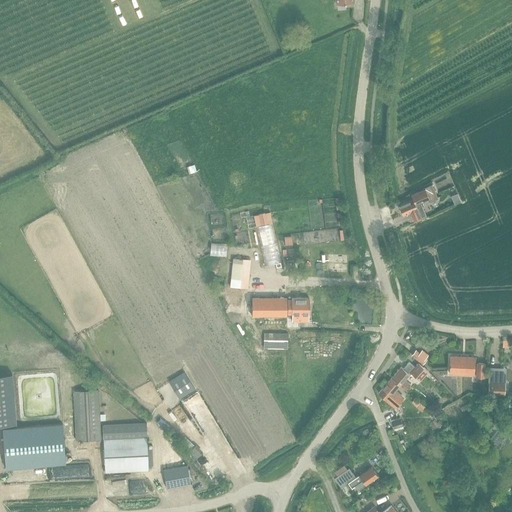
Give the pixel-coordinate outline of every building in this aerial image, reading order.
[(429,198),(430,202),(438,198),(432,184),(423,188),(423,190),(412,195),(413,198),(398,205),(403,215),(410,212),(413,220),(426,215),(420,202),(429,198)] [(259,214),(254,216),(257,226),(273,223),(270,212),(265,213),(265,212),(259,214)] [(283,247),(282,234),(273,235),(274,248),(283,247)] [(292,236),(284,236),(285,244),(293,243),(292,236)] [(233,258),(231,286),(247,288),(250,259),(233,258)] [(287,297),(252,297),(252,315),(287,315),(287,313),(292,313),(292,314),(292,321),(309,321),(309,314),(309,298),(292,298),(292,299),(287,299),(287,297)] [(273,329),(296,330),(296,323),(273,322),(273,329)] [(420,352),(419,353),(415,349),(411,354),(423,364),(427,359),(426,358),(427,357),(420,352)] [(474,374),(475,357),(450,356),(449,373),(474,374)] [(399,384),(400,384),(406,389),(409,385),(403,380),(410,372),(420,380),(428,371),(423,367),(422,369),(417,364),(415,367),(409,362),(403,368),(401,367),(392,378),(399,384)] [(485,363),(477,363),(476,377),(484,377),(485,363)] [(185,371),(169,381),(180,398),(196,388),(185,371)] [(0,424),(16,423),(12,374),(0,374),(0,424)] [(393,392),(399,384),(392,378),(378,392),(386,399),(395,407),(401,400),(393,392)] [(489,382),(488,394),(504,395),(505,382),(489,382)] [(203,384),(190,393),(211,426),(225,417),(203,384)] [(74,390),(76,440),(101,439),(98,389),(74,390)] [(169,409),(175,403),(167,396),(162,401),(169,409)] [(440,409),(433,414),(436,420),(444,416),(440,409)] [(157,422),(189,450),(194,444),(185,435),(183,437),(180,433),(179,434),(160,418),(157,422)] [(400,418),(391,420),(393,429),(402,426),(400,418)] [(6,468),(66,463),(62,423),(2,428),(6,468)] [(147,437),(147,427),(147,423),(102,425),(103,439),(105,472),(149,470),(149,466),(148,452),(147,437)] [(254,462),(243,443),(235,448),(246,467),(254,462)] [(189,451),(196,458),(203,451),(196,444),(189,451)] [(96,470),(97,456),(80,456),(80,469),(96,470)] [(166,488),(191,483),(187,465),(163,469),(166,488)] [(335,477),(334,478),(341,488),(348,483),(352,487),(355,485),(358,489),(365,484),(378,475),(371,466),(356,477),(349,468),(346,470),(337,476),(335,477)]
